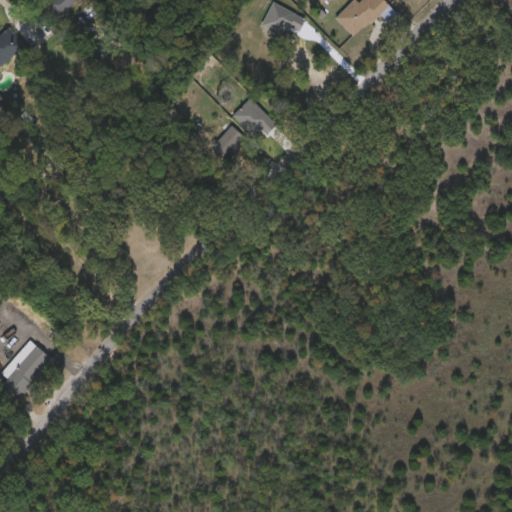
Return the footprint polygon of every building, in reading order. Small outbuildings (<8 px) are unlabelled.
[(76,0),(57,19),(45,7),(52,0),(76,0)] [(298,34),(286,28),(281,38),(261,28),(272,5),(305,21),(298,34)] [(0,66),(0,36),(9,29),(25,47),(2,68),(0,66)] [(213,149),(223,135),(230,139),(227,144),(233,148),(226,158),(213,149)] [(0,391),(0,387),(36,346),(52,360),(15,404),(0,391)]
